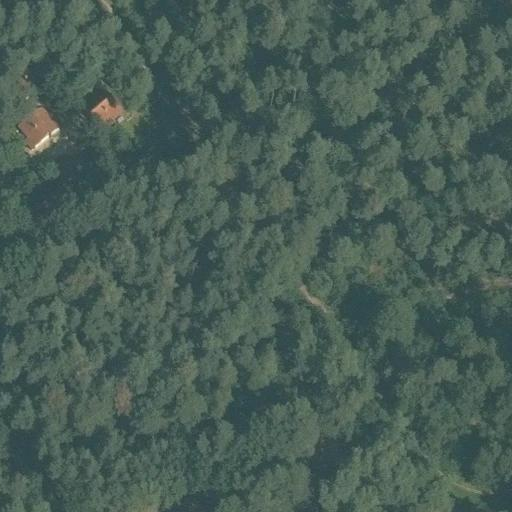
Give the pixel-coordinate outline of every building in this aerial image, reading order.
[(32,60),(11,79),(21,90),(15,95),(22,104),(50,81),(32,60)] [(102,91),(83,108),(106,135),(114,128),(110,122),(120,113),(102,91)] [(20,104),(13,109),(19,116),(25,111),(20,104)] [(59,129),(43,109),(21,127),(30,139),(25,143),(32,152),(59,129)] [(110,140),(90,156),(113,184),(122,176),(117,171),(128,162),(110,140)] [(68,158),(48,174),(66,196),(77,187),(82,193),(90,185),(68,158)] [(39,196),(19,212),(37,234),(48,225),(53,230),(61,223),(39,196)] [(22,240),(0,258),(0,268),(2,271),(8,267),(17,278),(38,260),(22,240)] [(288,422),(272,403),(250,421),(259,432),(254,436),(261,445),(288,422)] [(336,447),(318,426),(298,443),(320,470),(329,463),(325,457),(336,447)] [(231,448),(215,428),(193,446),(202,457),(197,462),(204,471),(231,448)] [(316,490),(303,474),(298,468),(278,484),(301,511),(309,504),(305,499),(316,490)] [(213,511),(217,509),(200,490),(179,508),(181,511),(213,511)]
